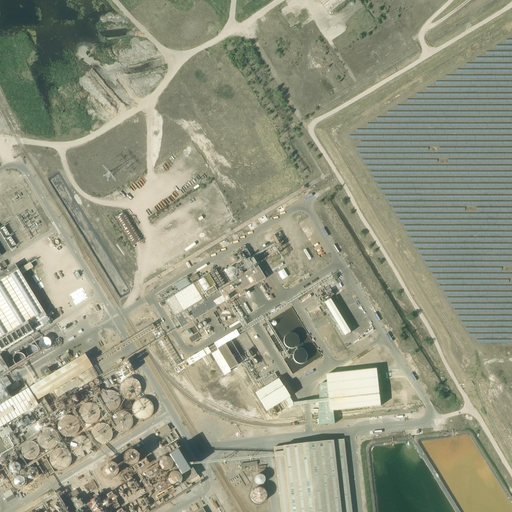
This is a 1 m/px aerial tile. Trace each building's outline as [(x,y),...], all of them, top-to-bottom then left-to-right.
[(115,218),(132,246),(142,240),(125,212),(115,218)] [(0,243),(6,253),(10,250),(0,232),(0,243)] [(0,380),(11,373),(0,355),(0,354),(38,331),(51,324),(50,323),(47,318),(53,315),(52,312),(45,315),(21,275),(33,267),(30,262),(18,270),(15,265),(4,272),(2,269),(6,266),(4,262),(0,264),(0,256),(0,255),(0,380)] [(236,270),(236,269),(236,268),(235,266),(234,265),(232,265),(231,265),(230,265),(228,266),(227,267),(226,268),(226,269),(226,270),(226,272),(227,273),(228,275),(230,275),(231,275),(232,275),(233,275),(234,275),(235,274),(236,273),(236,271),(236,270)] [(181,328),(225,302),(226,303),(238,295),(239,297),(245,294),(244,292),(265,279),(257,266),(218,289),(209,274),(165,301),(181,328)] [(284,268),(278,271),(283,279),(289,276),(284,268)] [(196,273),(188,278),(191,283),(199,278),(196,273)] [(349,332),(328,298),(332,295),(328,289),(314,297),(318,305),(322,302),(343,335),(349,332)] [(234,314),(235,314),(231,307),(225,311),(226,311),(227,311),(228,311),(228,312),(229,312),(230,313),(230,314),(230,315),(231,315),(231,316),(234,314)] [(189,337),(191,341),(200,337),(198,333),(189,337)] [(299,340),(299,339),(299,337),(297,335),(296,334),(294,333),(293,333),(292,333),(290,333),(289,333),(288,334),(287,335),(286,336),(285,337),(285,339),(285,340),(285,341),(285,343),(286,344),(287,345),(288,346),(289,347),(291,347),(292,347),(293,347),(295,347),(296,346),(297,345),(298,344),(299,343),(299,341),(299,340)] [(49,344),(49,343),(48,341),(47,340),(46,339),(45,339),(44,339),(42,339),(40,341),(40,342),(39,344),(40,345),(41,347),(42,348),(44,348),(46,348),(47,347),(48,345),(49,344)] [(217,349),(217,350),(211,354),(224,375),(230,372),(229,370),(237,366),(233,359),(236,357),(234,354),(231,355),(225,345),(217,349)] [(36,352),(36,351),(36,350),(36,349),(35,348),(33,347),(31,347),(30,347),(29,347),(28,348),(27,350),(27,351),(27,353),(28,354),(30,356),(31,356),(33,356),(34,355),(35,354),(36,353),(36,352)] [(310,356),(309,355),(309,353),(308,352),(307,351),(306,350),(305,349),(303,349),(302,349),(301,349),(300,350),(298,350),(297,351),(296,352),(296,354),(295,355),(295,356),(295,358),(296,359),(297,361),(298,362),(299,362),(300,363),(301,363),(303,363),(304,363),(305,363),(307,362),(308,361),(308,360),(309,359),(309,358),(310,356)] [(19,354),(17,354),(15,355),(14,356),(13,358),(13,360),(14,362),(15,364),(17,365),(19,365),(21,364),(23,363),(24,361),(24,359),(24,357),(23,355),(21,354),(19,354)] [(38,384),(0,407),(0,428),(38,406),(36,402),(92,368),(85,356),(84,355),(56,372),(54,370),(51,373),(51,372),(36,381),(38,384)] [(377,369),(327,375),(331,412),(381,406),(377,369)] [(292,403),(274,374),(262,382),(265,387),(255,393),(267,413),(286,400),(291,407),(293,406),(292,403)] [(140,389),(140,388),(139,386),(139,384),(138,382),(136,381),(135,380),(133,379),(130,378),(129,378),(127,379),(125,379),(123,380),(122,381),(121,383),(120,385),(119,387),(119,389),(119,391),(120,393),(121,395),(122,396),(124,397),(126,398),(128,399),(130,399),(132,398),(133,398),(135,397),(136,396),(138,395),(139,393),(139,391),(140,389)] [(12,390),(20,386),(18,381),(10,386),(12,390)] [(119,400),(119,398),(119,396),(118,394),(116,393),(115,391),(113,391),(111,390),(109,390),(107,390),(105,391),(103,391),(102,393),(100,395),(100,396),(99,399),(99,400),(99,402),(100,405),(101,406),(102,408),(104,409),(106,410),(108,410),(110,410),(111,410),(113,409),(115,408),(117,407),(118,405),(119,404),(119,402),(119,400)] [(153,409),(152,406),(152,404),(151,403),(149,401),(148,400),(146,399),(144,398),(142,398),(140,398),(138,399),(137,400),(135,402),(134,403),(133,405),(132,407),(132,409),(132,411),(133,413),(134,415),(135,416),(137,418),(139,418),(141,419),(143,419),(145,419),(146,418),(148,417),(150,416),(151,414),(152,412),(152,411),(153,409)] [(99,413),(98,411),(98,410),(97,408),(96,406),(94,405),(93,404),(91,403),(89,403),(87,403),(85,404),(84,404),(82,405),(80,407),(79,409),(78,411),(78,413),(78,415),(79,417),(80,419),(81,420),(82,421),(84,422),(86,423),(88,423),(89,423),(92,423),(94,422),(95,421),(97,419),(98,417),(98,416),(99,413)] [(132,421),(132,419),(132,417),(131,415),(130,414),(128,413),(127,412),(125,411),(123,411),(121,411),(119,411),(117,412),(115,413),(114,415),(113,417),(112,419),(112,421),(112,423),(112,425),(113,427),(114,428),(116,429),(117,430),(119,431),(121,431),(123,431),(125,431),(127,430),(129,429),(130,427),(131,425),(132,424),(132,421)] [(78,426),(78,424),(77,422),(76,420),(75,419),(73,417),(72,416),(70,416),(68,416),(66,416),(65,416),(63,417),(61,418),(60,420),(59,421),(58,423),(58,425),(57,426),(58,429),(59,431),(60,432),(61,434),(63,435),(65,436),(67,436),(69,436),(71,436),(72,435),(75,433),(76,432),(77,430),(78,428),(78,426)] [(112,434),(111,432),(111,429),(110,427),(109,426),(107,425),(105,424),(103,423),(101,423),(99,423),(97,424),(95,425),(94,426),(92,428),(91,430),(91,431),(91,434),(91,436),(91,438),(92,439),(94,441),(95,442),(97,443),(99,444),(101,444),(102,444),(105,443),(107,442),(108,441),(110,440),(111,438),(111,436),(112,434)] [(167,425),(156,431),(160,437),(170,431),(167,425)] [(58,438),(57,436),(57,434),(56,432),(54,431),(53,430),(51,429),(49,428),(47,428),(45,428),(43,429),(42,430),(40,431),(39,433),(38,435),(37,436),(37,438),(37,440),(38,442),(39,444),(40,445),(42,447),(43,448),(45,448),(47,448),(49,448),(51,448),(53,447),(54,446),(56,444),(57,442),(57,441),(58,438)] [(91,446),(91,444),(90,442),(89,440),(88,439),(87,438),(85,436),(83,436),(81,435),(79,436),(77,436),(75,437),(73,438),(72,440),(71,441),(70,444),(70,446),(70,448),(70,450),(71,452),(73,454),(74,455),(76,456),(78,457),(80,457),(83,457),(84,456),(86,455),(88,454),(89,452),(90,450),(91,448),(91,446)] [(352,511),(344,440),(275,448),(281,511),(352,511)] [(38,450),(38,448),(38,447),(37,445),(36,444),(34,443),(33,442),(32,442),(30,441),(28,442),(27,442),(25,443),(24,444),(23,445),(22,447),(22,448),(21,450),(22,452),(22,453),(23,455),(24,456),(25,457),(27,458),(28,458),(30,459),(32,458),(33,458),(35,457),(36,456),(37,455),(38,453),(38,452),(38,450)] [(197,476),(176,443),(165,450),(185,483),(197,476)] [(70,459),(70,458),(69,457),(69,455),(68,453),(67,451),(65,450),(63,449),(62,448),(60,448),(58,448),(56,449),(54,449),(53,451),(51,452),(50,454),(49,456),(49,458),(49,460),(50,462),(51,464),(52,466),(54,467),(55,468),(57,468),(59,469),(61,468),(63,468),(65,467),(66,466),(68,464),(69,462),(69,461),(70,459)] [(137,457),(137,456),(137,454),(136,453),(135,452),(134,451),(132,450),(131,450),(130,450),(129,450),(127,450),(126,451),(125,452),(124,453),(123,455),(123,456),(123,457),(123,459),(123,460),(124,461),(125,463),(126,464),(128,464),(129,465),(130,465),(132,464),(133,464),(134,463),(135,462),(136,461),(137,460),(137,459),(137,457)] [(159,469),(168,470),(169,459),(159,458),(159,469)] [(46,459),(41,461),(48,474),(53,472),(46,459)] [(241,469),(257,466),(256,461),(240,464),(241,469)] [(116,471),(116,470),(116,469),(116,468),(116,467),(115,466),(114,465),(112,464),(110,463),(109,463),(107,464),(106,464),(105,465),(104,466),(103,467),(103,469),(103,470),(103,472),(103,473),(104,474),(105,475),(106,476),(107,477),(108,477),(109,477),(111,477),(112,477),(113,476),(114,475),(115,474),(116,473),(116,472),(116,471)] [(153,468),(153,466),(149,466),(142,466),(143,474),(152,473),(151,468),(153,468)] [(139,477),(155,504),(160,500),(145,474),(139,477)] [(254,483),(262,485),(265,476),(256,474),(254,483)] [(85,477),(79,480),(82,486),(88,482),(85,477)] [(93,480),(83,486),(88,495),(98,489),(93,480)] [(70,499),(76,509),(87,503),(86,500),(91,497),(90,495),(87,496),(83,489),(78,491),(77,488),(70,492),(73,497),(70,499)] [(10,489),(2,494),(5,499),(13,494),(10,489)] [(252,503),(265,502),(264,489),(251,489),(252,503)] [(103,504),(101,504),(103,508),(116,502),(111,492),(100,497),(103,504)]
